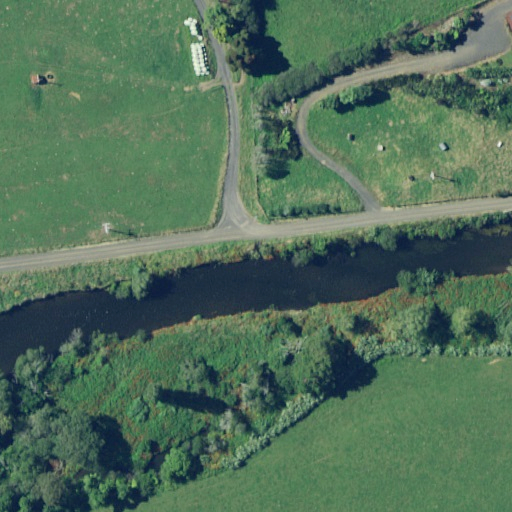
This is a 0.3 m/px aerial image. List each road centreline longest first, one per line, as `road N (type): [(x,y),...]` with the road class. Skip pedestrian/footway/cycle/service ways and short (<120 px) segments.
road 1 (unclassified): [(511,203),(0,265)]
road 2 (track): [(195,0),(223,70),(235,234)]
